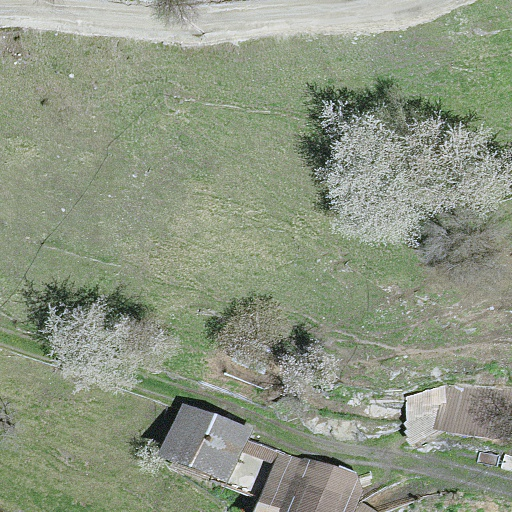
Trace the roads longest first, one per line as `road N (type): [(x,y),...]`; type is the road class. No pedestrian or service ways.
road 1 (track): [(511,488),(275,421),(199,388),(0,328)]
road 2 (residential): [(0,12),(246,20),(397,0)]
